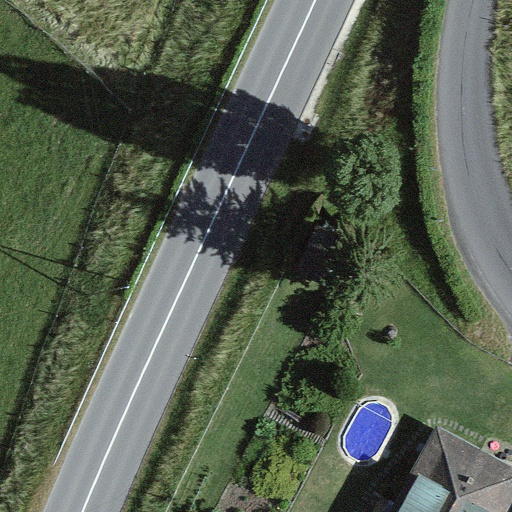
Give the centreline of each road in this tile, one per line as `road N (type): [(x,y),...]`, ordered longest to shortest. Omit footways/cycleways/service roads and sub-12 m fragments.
road 1 (secondary): [(82,511),(315,0)]
road 2 (residential): [(511,265),(490,238),(468,144),(463,81),(473,0)]
